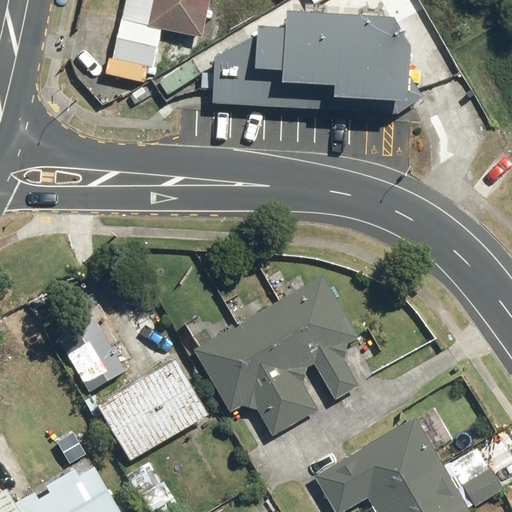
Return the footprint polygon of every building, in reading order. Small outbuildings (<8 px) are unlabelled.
[(159,0),(154,25),(127,19),(118,59),(161,69),(169,31),(206,40),(215,0),(159,0)] [(404,20),(301,15),(296,35),(272,33),(225,61),(221,104),(423,116),(424,49),(404,20)] [(196,58),(161,82),(174,99),(208,75),(196,58)] [(150,82),(128,94),(137,110),(159,99),(150,82)] [(328,274),(199,349),(236,412),(247,405),(253,415),(262,410),(277,436),(323,409),(307,383),(312,367),(319,364),(339,400),(364,385),(349,360),(353,343),(365,336),(328,274)] [(105,405),(137,460),(216,414),(184,359),(105,405)] [(475,511),(421,417),(319,475),(339,511),(347,511),(372,498),(380,511),(475,511)] [(154,459),(130,474),(154,511),(159,511),(180,500),(154,459)] [(17,487),(0,496),(0,511),(128,511),(102,465),(86,475),(82,468),(52,485),(56,492),(45,498),(42,491),(25,500),(17,487)] [(467,484),(479,506),(509,489),(496,467),(467,484)]
